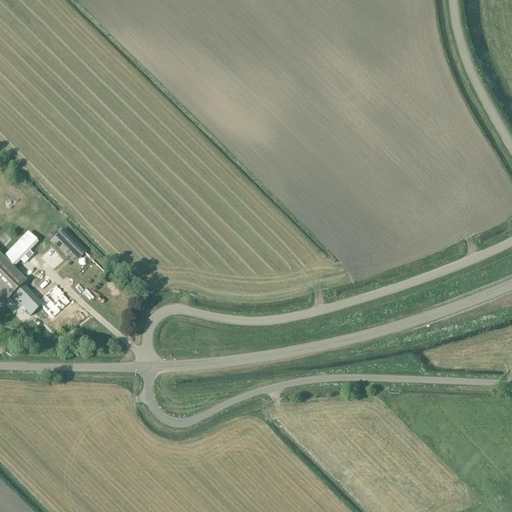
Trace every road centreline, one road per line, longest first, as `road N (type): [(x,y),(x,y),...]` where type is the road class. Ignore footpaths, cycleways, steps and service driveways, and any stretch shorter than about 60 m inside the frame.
road 1 (unclassified): [(147,370),(146,340),(163,314),(252,322),(328,312),(511,243)]
road 2 (unclassified): [(511,384),(297,381),(181,423),(156,416),(147,370)]
road 3 (unclassified): [(511,287),(329,343),(147,370)]
road 4 (unclassified): [(511,156),(461,64),(448,0)]
road 5 (unclassified): [(147,370),(0,366)]
